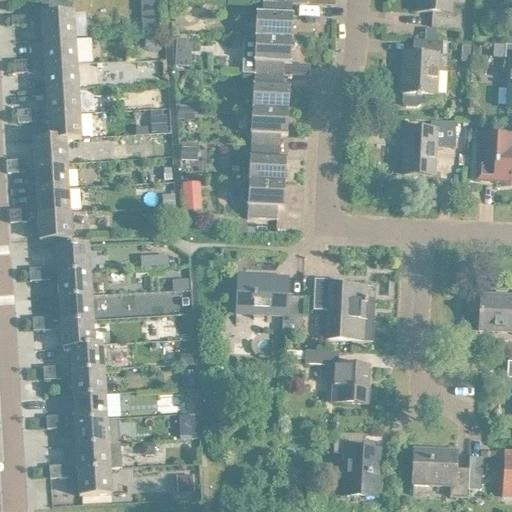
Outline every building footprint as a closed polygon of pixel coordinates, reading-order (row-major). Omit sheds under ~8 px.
[(259,33),(259,34),(297,36),(297,35),(296,35),(297,13),(298,13),(298,11),(297,11),(297,1),(297,0),(267,0),(267,10),(260,10),(260,11),(262,11),(261,33),(259,33)] [(421,0),(421,8),(437,9),(437,23),(466,25),(467,6),(458,6),(457,0),(421,0)] [(46,11),(47,36),(79,34),(79,33),(81,33),(81,20),(79,20),(78,10),(46,11)] [(16,13),(17,22),(34,21),(33,12),(16,13)] [(430,26),(430,37),(442,38),(442,26),(430,26)] [(47,36),(49,61),(81,59),(81,58),(83,58),(82,44),(80,44),(79,34),(47,36)] [(259,59),(259,70),(288,72),(289,60),(296,60),(296,59),(294,59),(296,36),(297,36),(259,34),(259,35),(261,35),(259,58),(258,57),(258,59),(259,59)] [(165,35),(149,35),(150,47),(165,47),(165,35)] [(418,37),(418,49),(408,49),(406,91),(408,91),(408,100),(411,103),(422,103),(426,99),(426,92),(440,92),(443,51),(447,52),(448,38),(442,38),(430,37),(418,37)] [(467,42),(467,58),(475,58),(475,43),(467,42)] [(28,69),(27,57),(19,58),(19,70),(28,69)] [(36,57),(27,57),(28,69),(37,69),(36,57)] [(49,61),(50,86),(83,84),(82,82),(84,82),(84,69),(82,69),(81,59),(49,61)] [(256,105),(256,106),(293,108),(293,107),(292,107),(293,84),(295,85),(295,83),(288,83),(288,72),(259,70),(258,82),(257,81),(257,83),(258,83),(257,105),(256,105)] [(50,86),(52,110),(84,108),(84,107),(86,107),(85,94),(83,94),(83,84),(50,86)] [(184,102),(183,115),(199,116),(200,103),(184,102)] [(39,106),(30,107),(31,119),(40,118),(39,106)] [(256,131),(255,142),(285,143),(285,132),(292,132),(292,131),(291,131),(292,108),(293,108),(256,106),(256,107),(257,107),(256,129),(255,129),(254,131),(256,131)] [(31,119),(30,107),(22,107),(22,119),(31,119)] [(52,110),(53,135),(54,136),(70,135),(70,136),(86,135),(86,132),(88,132),(87,119),(85,119),(84,108),(52,110)] [(171,112),(156,112),(156,128),(171,128),(171,112)] [(440,144),(460,145),(461,119),(436,117),(435,126),(411,125),(408,171),(438,172),(440,144)] [(511,133),(484,132),(483,159),(487,159),(487,158),(500,159),(499,177),(511,177),(511,133)] [(38,136),(39,162),(71,160),(71,158),(73,158),(72,144),(70,144),(70,136),(70,135),(54,136),(53,135),(38,136)] [(252,177),(252,178),(290,180),(290,179),(289,179),(290,156),(291,156),(291,155),(284,155),(285,143),(255,142),(255,154),(253,153),(253,155),(255,155),(254,177),(252,177)] [(186,144),(186,156),(202,156),(202,144),(186,144)] [(28,156),(20,157),(20,169),(29,169),(28,156)] [(20,169),(20,157),(11,157),(12,170),(20,169)] [(39,162),(41,187),(73,185),(73,182),(75,182),(74,169),(72,169),(71,160),(39,162)] [(290,180),(252,178),(252,179),(253,179),(253,181),(249,183),(248,197),(252,199),(252,201),(251,201),(251,203),(252,203),(252,215),(281,216),(282,204),(289,204),(289,203),(287,203),(289,180),(290,180)] [(205,179),(187,180),(189,207),(206,206),(205,179)] [(41,187),(42,211),(74,209),(74,207),(76,207),(75,194),(73,194),(73,185),(41,187)] [(179,191),(167,191),(168,205),(180,204),(179,191)] [(23,219),(23,206),(14,207),(15,219),(23,219)] [(31,206),(23,206),(23,219),(32,218),(31,206)] [(74,209),(42,211),(44,237),(76,235),(76,232),(78,232),(77,218),(75,219),(74,209)] [(60,244),(62,270),(94,267),(94,265),(96,265),(95,252),(93,252),(92,242),(60,244)] [(173,252),(159,253),(160,263),(173,262),(173,252)] [(51,264),(42,265),(43,277),(52,276),(51,264)] [(43,277),(42,265),(33,265),(34,277),(43,277)] [(62,270),(63,294),(95,292),(95,290),(97,290),(96,277),(94,277),(94,267),(62,270)] [(287,328),(305,329),(306,298),(291,297),(293,275),(242,272),(241,309),(287,312),(287,328)] [(193,276),(177,277),(178,287),(193,286),(193,276)] [(331,278),(322,277),(322,276),(319,276),(318,306),(332,307),(330,337),(368,338),(370,299),(372,299),(372,294),(370,294),(371,282),(334,281),(334,277),(331,276),(331,278)] [(63,294),(65,319),(97,317),(97,315),(99,315),(98,302),(96,302),(95,292),(63,294)] [(483,311),(484,311),(483,326),(511,327),(511,293),(485,292),(484,307),(483,307),(483,311)] [(54,313),(45,314),(46,326),(55,326),(54,313)] [(46,326),(45,314),(37,315),(37,327),(46,326)] [(66,345),(74,344),(74,343),(98,342),(98,341),(98,340),(100,340),(99,326),(97,326),(97,317),(65,319),(66,345)] [(74,343),(74,344),(76,368),(108,366),(108,364),(110,364),(109,351),(107,351),(106,341),(98,341),(98,342),(74,343)] [(310,348),(310,363),(330,364),(329,377),(338,377),(337,399),(372,401),(373,379),(371,379),(371,373),(373,373),(374,362),(342,361),(343,349),(310,348)] [(197,350),(185,351),(186,361),(197,361),(197,350)] [(65,362),(56,363),(57,375),(66,374),(65,362)] [(57,375),(56,363),(48,363),(48,375),(57,375)] [(76,368),(77,393),(109,391),(109,389),(111,389),(111,375),(109,376),(108,366),(76,368)] [(199,368),(187,368),(188,383),(199,383),(199,368)] [(77,393),(79,418),(111,415),(111,414),(113,413),(112,400),(110,400),(109,391),(77,393)] [(61,424),(60,412),(51,413),(51,425),(61,424)] [(68,412),(60,412),(61,424),(69,424),(68,412)] [(79,418),(80,442),(113,440),(112,438),(114,438),(114,425),(112,425),(111,415),(79,418)] [(384,446),(367,445),(368,430),(338,429),(338,449),(349,450),(348,488),(382,489),(384,446)] [(159,439),(147,440),(147,446),(153,452),(159,452),(159,439)] [(80,442),(82,467),(114,465),(114,463),(116,463),(115,450),(113,450),(113,440),(80,442)] [(461,447),(420,445),(419,445),(417,481),(455,483),(454,493),(472,494),(472,486),(473,466),(460,465),(461,447)] [(473,466),(472,486),(484,486),(485,486),(487,454),(475,454),(474,454),(473,466)] [(71,461),(63,462),(64,474),(72,473),(71,461)] [(64,474),(63,462),(54,462),(55,475),(64,474)] [(114,465),(82,467),(84,493),(116,491),(116,488),(118,488),(117,474),(115,475),(114,465)] [(198,471),(184,472),(185,489),(199,489),(198,471)]
